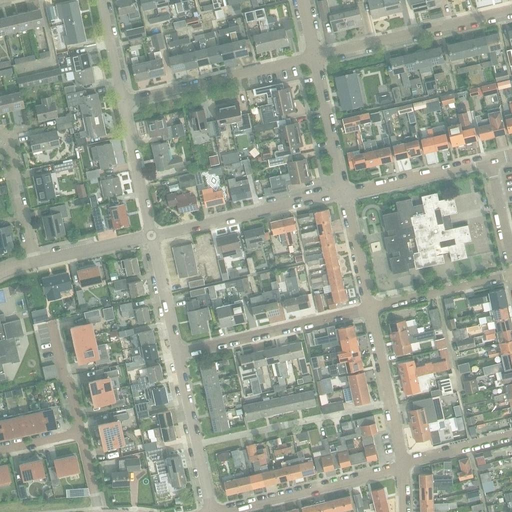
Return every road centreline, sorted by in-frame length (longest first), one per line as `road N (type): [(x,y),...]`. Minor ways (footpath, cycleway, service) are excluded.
road 1 (residential): [(314,56),(511,10)]
road 2 (residential): [(196,444),(390,402)]
road 3 (residential): [(177,354),(370,309)]
road 4 (residential): [(122,102),(314,56)]
road 5 (residential): [(151,235),(343,192)]
road 6 (residential): [(220,511),(404,466)]
road 7 (residential): [(343,192),(489,159)]
road 8 (residential): [(370,309),(511,275)]
road 9 (residential): [(343,192),(314,56)]
road 10 (residential): [(35,263),(10,142),(0,132)]
road 11 (residential): [(151,235),(122,102)]
road 12 (residential): [(177,354),(151,235)]
road 13 (residential): [(370,309),(343,192)]
